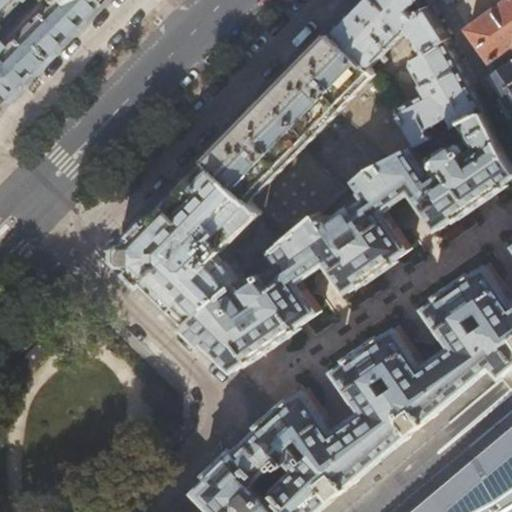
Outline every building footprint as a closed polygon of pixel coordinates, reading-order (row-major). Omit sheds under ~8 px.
[(0,0),(0,92),(0,93),(34,58),(68,24),(90,1),(88,0),(0,0)] [(412,27),(427,52),(416,59),(414,65),(429,94),(402,111),(422,144),(434,138),(431,129),(452,117),(458,125),(467,122),(487,110),(448,40),(451,37),(426,0),(365,0),(335,33),(371,68),(381,58),(386,62),(389,59),(385,54),(412,27)] [(500,70),(511,62),(511,0),(509,0),(470,27),(493,60),(496,73),(500,70)] [(371,68),(335,33),(308,61),(279,90),(230,140),(212,158),(220,166),(228,174),(264,212),(291,237),(321,215),(324,212),(330,206),(289,165),(340,112),(342,112),(391,161),(417,147),(422,144),(402,111),(382,80),(371,68)] [(511,113),(511,62),(500,70),(496,73),(509,92),(504,97),(511,113)] [(333,219),(331,215),(330,215),(327,217),(324,212),(321,215),(261,266),(267,276),(266,278),(258,268),(254,271),(261,281),(256,285),(254,282),(248,286),(250,289),(244,294),(236,285),(234,288),(239,296),(238,297),(236,299),(230,291),(191,323),(215,347),(237,369),(322,310),(302,280),(303,278),(330,261),(351,290),(412,247),(386,210),(388,207),(415,189),(441,227),(511,177),(511,156),(488,110),(487,110),(467,122),(481,142),(480,144),(470,150),(467,147),(463,150),(461,149),(444,161),(447,166),(437,174),(417,147),(391,161),(361,183),(369,197),(334,224),(331,222),(333,219)] [(230,291),(234,288),(236,285),(245,277),(237,261),(227,251),(264,212),(228,174),(223,179),(215,171),(220,166),(212,158),(164,208),(124,249),(124,257),(133,266),(153,286),(191,323),(230,291)] [(454,344),(427,364),(400,324),(338,368),(366,407),(337,426),(311,389),(296,398),(263,426),(225,464),(198,490),(219,511),(320,511),(363,475),(407,438),(449,403),(495,363),(503,375),(511,368),(511,293),(490,263),(427,306),(454,344)] [(57,342),(48,334),(18,365),(26,374),(57,342)] [(511,368),(503,375),(511,385),(511,368)] [(511,511),(511,429),(482,455),(433,496),(413,511),(511,511)]
